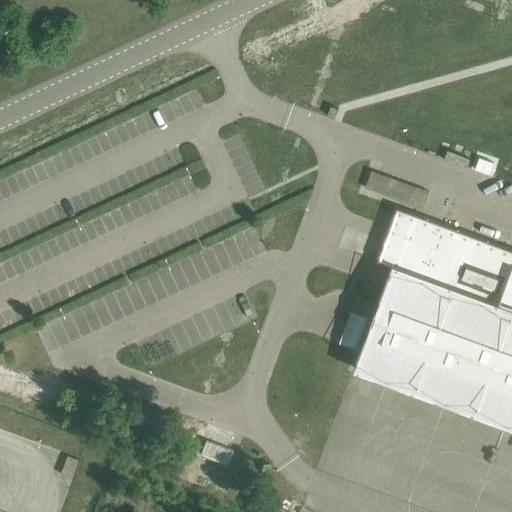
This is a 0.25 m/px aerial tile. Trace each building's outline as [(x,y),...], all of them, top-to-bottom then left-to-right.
[(441,196),(383,175),(377,192),(435,213),(441,196)] [(511,249),(397,207),(377,263),(380,264),(381,262),(391,266),(360,351),(354,368),(511,426),(511,249)] [(355,296),(355,297),(349,310),(351,311),(368,317),(373,302),(361,298),(355,296)] [(351,311),(339,343),(356,349),(368,317),(351,311)] [(228,465),(230,461),(231,462),(233,456),(232,456),(234,451),(206,440),(201,455),(228,465)]
